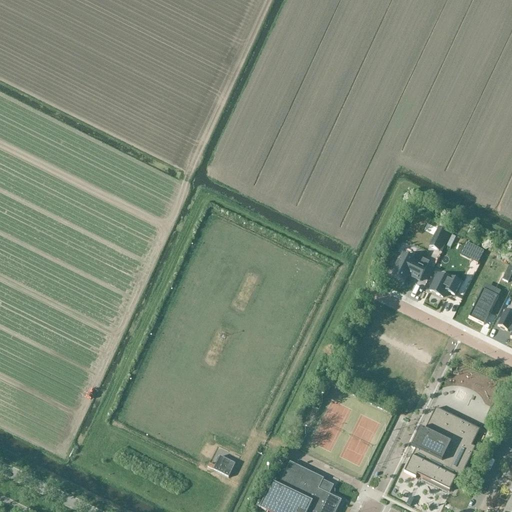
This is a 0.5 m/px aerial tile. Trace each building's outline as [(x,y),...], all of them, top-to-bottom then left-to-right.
[(429,247),(438,252),(447,234),(438,229),(429,247)] [(396,269),(392,277),(404,283),(407,276),(419,282),(425,270),(428,263),(415,256),(412,261),(402,256),(399,263),(398,263),(395,269),(396,269)] [(511,270),(489,259),(482,274),(487,276),(488,273),(510,284),(511,279),(511,270)] [(438,276),(430,292),(443,299),(446,292),(454,296),(461,284),(450,278),(448,281),(438,276)] [(483,290),(469,319),(483,326),(498,296),(497,298),(483,290)] [(511,314),(505,311),(497,327),(507,332),(508,330),(511,332),(511,334),(510,339),(511,340),(511,314)] [(472,447),(479,432),(480,431),(435,409),(431,419),(424,432),(420,430),(419,432),(411,448),(415,450),(402,477),(414,483),(415,480),(419,481),(448,496),(457,476),(461,478),(475,449),(472,447)] [(337,511),(342,502),(316,489),(318,483),(315,481),(317,477),(287,462),(276,485),(269,482),(256,509),(262,511),(337,511)]
